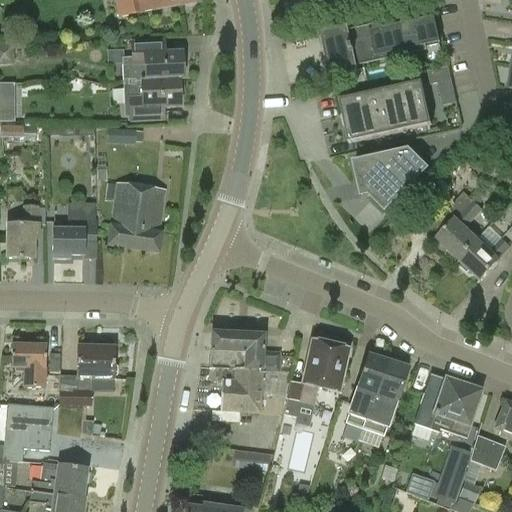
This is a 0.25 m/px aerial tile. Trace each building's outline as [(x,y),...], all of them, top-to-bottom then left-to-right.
[(113,0),(116,20),(153,13),(182,7),(186,10),(194,8),(197,5),(196,0),(113,0)] [(435,19),(419,23),(418,18),(348,34),(347,29),(321,35),(331,77),(356,72),(356,67),(425,52),(425,49),(441,45),(435,19)] [(129,43),(130,58),(121,59),(122,82),(178,81),(182,81),(180,54),(163,55),(162,42),(129,43)] [(0,65),(16,65),(15,46),(0,46),(0,65)] [(179,107),(178,81),(122,82),(124,118),(129,118),(129,123),(162,121),(161,108),(179,107)] [(339,102),(342,113),(349,145),(432,127),(422,84),(339,102)] [(14,125),(14,115),(0,115),(0,125),(14,125)] [(42,137),(42,123),(35,123),(35,125),(14,125),(0,125),(0,124),(0,159),(2,159),(2,143),(40,143),(40,137),(42,137)] [(109,145),(137,143),(136,131),(108,132),(109,145)] [(410,152),(354,165),(359,183),(362,182),(364,191),(386,213),(428,171),(410,152)] [(116,185),(110,227),(109,227),(106,247),(157,255),(159,234),(157,234),(163,192),(116,185)] [(446,214),(455,222),(437,242),(449,253),(447,255),(455,263),(457,261),(459,262),(478,242),(466,231),(483,214),(463,194),(446,214)] [(22,208),(22,227),(6,226),(5,261),(33,261),(33,243),(39,242),(39,228),(45,228),(45,210),(39,210),(39,208),(22,208)] [(52,262),(68,262),(68,259),(83,259),(83,245),(94,245),(94,222),(65,222),(65,232),(52,232),(52,262)] [(478,242),(459,262),(461,264),(459,266),(467,274),(470,272),(481,282),(500,262),(511,250),(489,229),(478,242)] [(264,338),(211,335),(209,371),(222,372),(220,414),(259,416),(261,374),(279,374),(280,353),(263,353),(264,338)] [(312,344),(302,387),(289,384),(281,418),(311,424),(318,390),(339,395),(348,352),(312,344)] [(10,374),(22,374),(22,392),(43,392),(44,351),(10,350),(10,374)] [(60,394),(60,407),(53,411),(83,412),(83,409),(90,409),(90,395),(88,395),(89,382),(111,382),(111,379),(116,377),(117,369),(112,366),(112,353),(76,352),(75,394),(60,394)] [(358,391),(346,425),(361,431),(373,395),(376,396),(387,364),(368,358),(357,390),(358,391)] [(376,396),(373,395),(361,431),(384,438),(395,404),(397,404),(408,371),(387,364),(376,396)] [(452,412),(471,419),(480,394),(431,377),(414,426),(437,435),(438,431),(466,441),(471,429),(468,428),(469,427),(449,420),(452,412)] [(511,407),(504,404),(494,431),(500,434),(498,440),(511,444),(511,407)] [(0,454),(4,455),(3,464),(16,466),(41,468),(77,472),(83,412),(53,411),(52,411),(0,407),(0,454)] [(469,427),(471,419),(452,412),(449,420),(469,427)] [(471,456),(461,485),(463,485),(458,499),(473,504),(479,489),(473,487),(481,469),(495,474),(504,449),(476,438),(471,456)] [(461,485),(471,456),(450,449),(432,499),(453,506),(461,485)] [(265,505),(273,456),(241,451),(232,500),(265,505)] [(0,454),(0,492),(2,493),(3,488),(14,489),(16,466),(3,464),(4,455),(0,454)] [(32,486),(30,496),(83,502),(87,473),(77,472),(41,468),(38,487),(32,486)] [(407,495),(429,499),(433,480),(411,476),(407,495)] [(82,511),(83,502),(30,496),(30,504),(45,506),(44,511),(54,511),(53,511),(82,511)] [(470,511),(473,505),(460,501),(448,511),(449,511),(470,511)]
